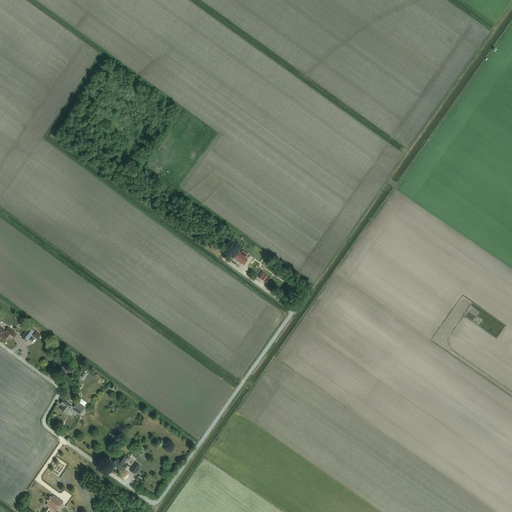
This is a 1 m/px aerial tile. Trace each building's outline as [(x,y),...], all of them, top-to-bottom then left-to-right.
[(244,265),(248,259),(237,251),(233,257),(244,265)] [(261,271),(257,276),(264,281),(268,275),(261,271)] [(26,341),(34,330),(29,326),(20,337),(26,341)] [(0,327),(0,336),(5,340),(9,334),(12,336),(15,332),(8,327),(5,331),(0,327)] [(36,331),(33,336),(37,340),(41,335),(36,331)] [(90,371),(85,381),(91,385),(96,375),(90,371)] [(72,406),(63,399),(60,404),(63,406),(61,408),(62,409),(61,410),(66,414),(72,406)] [(85,407),(78,402),(74,407),(75,409),(74,410),(80,415),(85,407)] [(138,457),(144,449),(141,446),(133,456),(137,459),(138,457)] [(123,454),(119,460),(118,459),(117,460),(116,459),(113,463),(115,464),(114,465),(123,472),(127,465),(125,464),(129,458),(123,454)] [(141,467),(136,463),(130,472),(136,475),(141,467)] [(52,508),(57,511),(64,503),(54,495),(52,498),(51,496),(47,501),(49,502),(46,505),(52,509),(52,508)]
